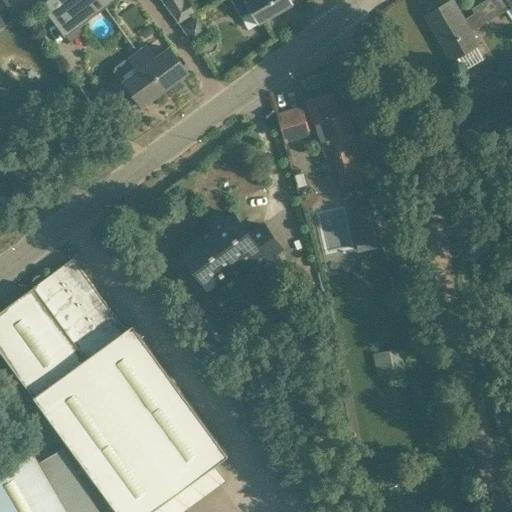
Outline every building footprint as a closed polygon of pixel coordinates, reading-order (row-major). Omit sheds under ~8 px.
[(34,8),(29,0),(17,0),(15,2),(23,14),(34,8)] [(68,36),(105,8),(99,0),(49,0),(44,4),(68,36)] [(178,23),(196,12),(188,0),(184,0),(170,9),(178,23)] [(230,0),(241,18),(251,12),(258,24),(293,4),(290,0),(230,0)] [(511,0),(486,0),(471,9),(473,13),(463,19),(451,0),(425,15),(452,60),(457,57),(465,71),(483,61),(473,44),(477,42),(470,32),(511,7),(511,0)] [(137,54),(164,90),(188,72),(169,47),(156,58),(147,46),(137,54)] [(121,79),(102,94),(119,117),(139,102),(142,106),(164,90),(137,54),(128,61),(137,72),(123,82),(121,79)] [(330,171),(336,169),(361,162),(355,140),(356,140),(347,112),(338,115),(332,96),(309,103),(315,123),(321,122),(328,143),(323,144),(324,148),(330,171)] [(277,115),(284,141),(309,133),(302,108),(277,115)] [(248,271),(261,261),(270,273),(289,260),(279,246),(280,246),(264,224),(249,236),(233,214),(185,249),(197,265),(193,268),(208,289),(242,263),(248,271)] [(360,230),(355,238),(358,251),(377,247),(373,227),(360,230)] [(131,324),(124,330),(73,258),(5,307),(0,311),(0,351),(117,511),(183,511),(227,480),(215,464),(227,456),(131,324)] [(320,340),(323,332),(333,331),(328,303),(305,307),(309,330),(305,331),(307,342),(320,340)] [(374,354),(379,376),(409,370),(405,348),(374,354)] [(0,511),(66,511),(30,449),(0,466),(0,511)]
